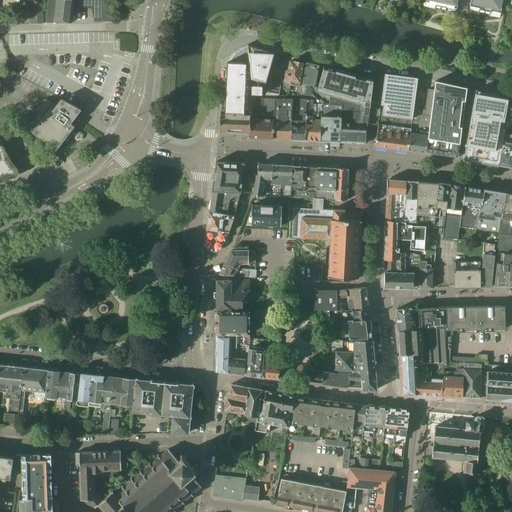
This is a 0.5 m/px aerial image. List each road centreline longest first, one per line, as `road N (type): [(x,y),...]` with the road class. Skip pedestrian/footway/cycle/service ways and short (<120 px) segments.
road 1 (residential): [(511,89),(237,40),(220,56),(209,138),(200,151)]
road 2 (residential): [(511,296),(384,302),(388,399)]
road 3 (residential): [(195,369),(200,151)]
road 4 (residential): [(195,369),(0,352)]
road 5 (residential): [(17,445),(212,443)]
road 6 (residential): [(388,399),(204,375)]
road 7 (residential): [(0,29),(151,27)]
